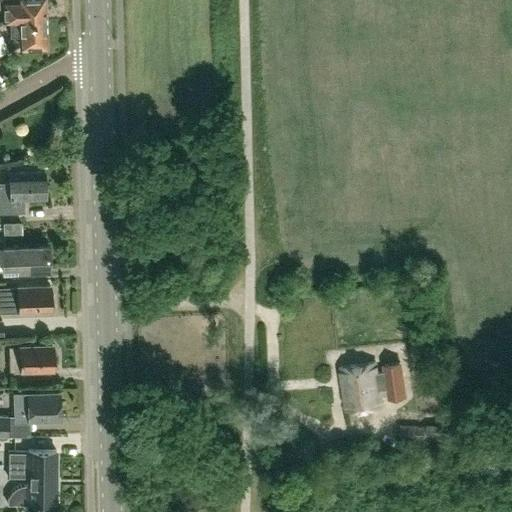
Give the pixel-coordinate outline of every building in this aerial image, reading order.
[(1,0),(2,20),(9,20),(18,20),(44,20),(43,0),(1,0)] [(44,20),(18,20),(19,46),(45,45),(44,20)] [(44,197),(43,171),(8,172),(8,180),(0,179),(0,210),(23,210),(23,198),(44,197)] [(21,220),(2,221),(3,233),(21,233),(21,220)] [(47,241),(1,243),(2,269),(48,267),(47,241)] [(47,284),(15,284),(0,284),(0,309),(16,309),(16,310),(48,309),(47,284)] [(19,369),(54,368),(54,342),(8,344),(9,368),(19,368),(19,369)] [(373,361),(337,366),(342,410),(379,405),(376,388),(386,387),(387,397),(407,394),(401,359),(381,362),(382,369),(374,370),(373,361)] [(0,413),(0,433),(29,433),(29,419),(57,419),(56,391),(23,391),(23,390),(13,390),(13,414),(0,413)] [(425,424),(399,424),(399,437),(424,438),(424,441),(436,441),(436,438),(442,438),(443,428),(448,428),(449,412),(429,411),(429,426),(425,426),(425,424)] [(50,500),(52,449),(25,448),(25,450),(8,450),(8,474),(25,475),(25,483),(22,483),(19,484),(16,485),(13,487),(11,489),(9,492),(7,496),(7,502),(27,502),(27,500),(50,500)]
